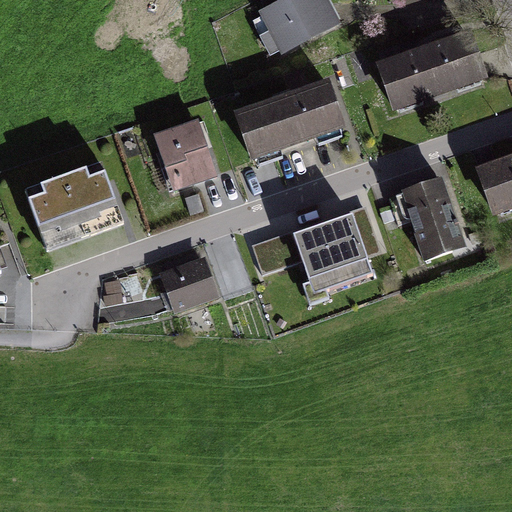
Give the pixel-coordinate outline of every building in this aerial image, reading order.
[(281,55),(338,25),(325,0),(292,0),(261,17),(281,55)] [(399,111),(486,82),(470,35),(384,64),(399,111)] [(253,158),(345,124),(329,81),(237,114),(253,158)] [(176,192),(220,178),(202,123),(158,138),(176,192)] [(499,219),(511,213),(511,159),(481,171),(499,219)] [(123,224),(101,163),(26,190),(48,251),(123,224)] [(463,246),(444,186),(406,198),(425,259),(463,246)] [(334,217),(281,235),(296,279),(349,260),(334,217)] [(220,299),(207,260),(164,276),(177,314),(220,299)]
